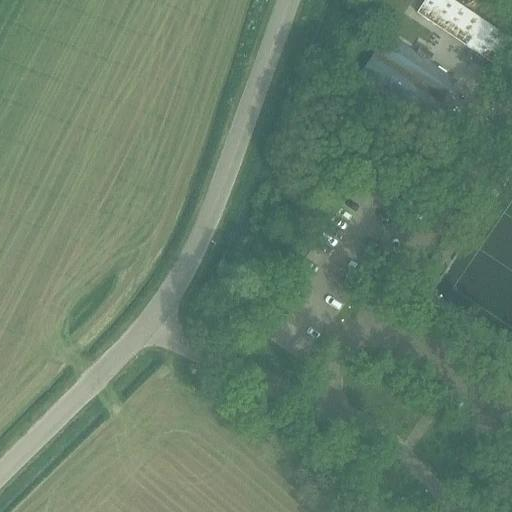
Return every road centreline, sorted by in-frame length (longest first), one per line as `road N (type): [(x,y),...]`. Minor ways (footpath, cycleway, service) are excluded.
road 1 (unclassified): [(454,511),(398,445),(142,328)]
road 2 (unclassified): [(142,328),(207,224),(288,0)]
road 3 (unclassified): [(0,473),(142,328)]
